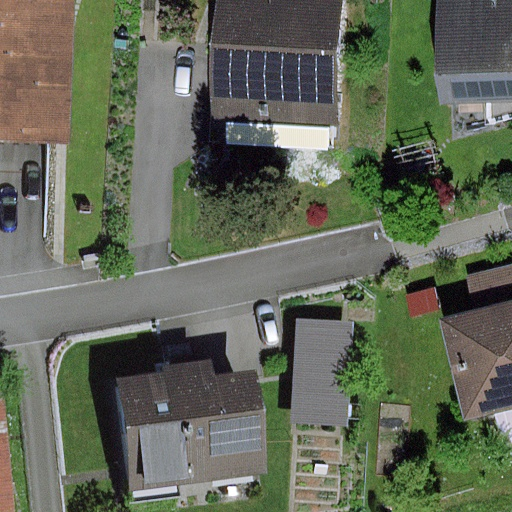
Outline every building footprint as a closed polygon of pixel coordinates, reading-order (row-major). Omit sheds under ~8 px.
[(63,0),(0,0),(0,144),(58,147),(63,0)] [(348,1),(331,0),(221,0),(215,112),(341,120),(348,1)] [(511,0),(446,0),(450,121),(511,119),(511,0)] [(511,266),(471,277),(480,309),(511,300),(511,266)] [(439,289),(409,298),(415,319),(445,311),(439,289)] [(511,305),(452,321),(477,419),(511,410),(511,305)] [(348,324),(294,321),(287,422),(341,426),(348,324)] [(154,374),(108,380),(123,496),(262,479),(249,372),(209,377),(206,357),(152,364),(154,374)] [(10,511),(3,402),(0,402),(0,511),(10,511)]
